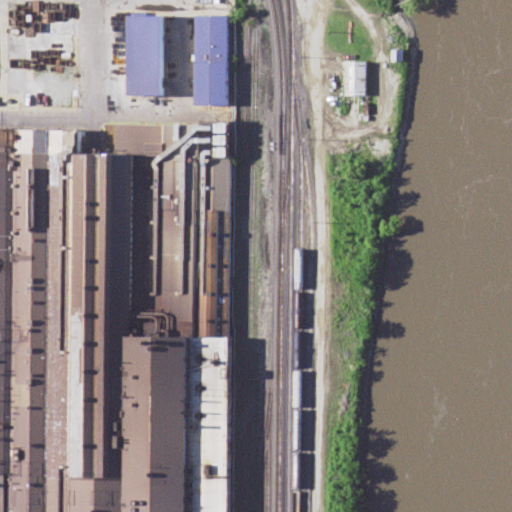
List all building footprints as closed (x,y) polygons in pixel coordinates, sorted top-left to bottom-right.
[(78,3),(25,2),(25,117),(78,117),(78,3)] [(131,99),(129,17),(165,17),(167,99),(131,99)] [(233,17),(199,17),(199,108),(233,108),(233,17)] [(350,98),(371,98),(371,63),(350,63),(350,98)] [(0,133),(0,511),(212,511),(212,466),(193,451),(219,451),(219,438),(235,432),(233,127),(121,128),(121,157),(87,157),(87,132),(0,133)]
